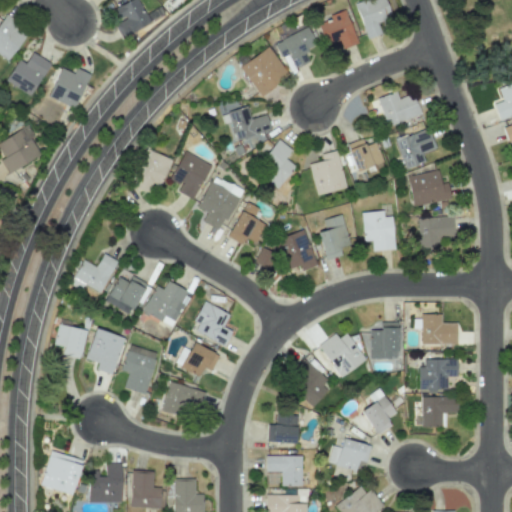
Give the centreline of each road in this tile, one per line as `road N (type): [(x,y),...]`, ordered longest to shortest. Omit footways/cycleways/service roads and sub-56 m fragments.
road 1 (tertiary): [(9,511),(21,340),(62,219),(152,90),(197,47),(269,0)]
road 2 (residential): [(489,511),(488,212),(481,172),(417,0)]
road 3 (residential): [(511,285),(391,283),(345,290),(309,307),(261,357),(241,402),(227,454),(229,511)]
road 4 (tertiary): [(227,0),(141,69),(78,147),(26,245),(0,336)]
road 5 (residential): [(286,326),(238,283),(153,232)]
road 6 (residential): [(435,46),(364,75),(314,108)]
road 7 (residential): [(227,454),(100,420)]
